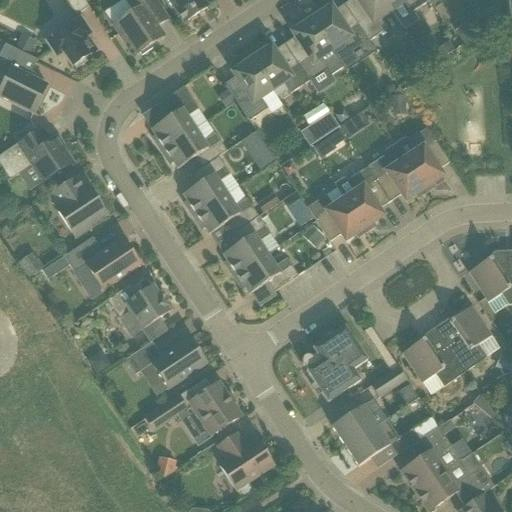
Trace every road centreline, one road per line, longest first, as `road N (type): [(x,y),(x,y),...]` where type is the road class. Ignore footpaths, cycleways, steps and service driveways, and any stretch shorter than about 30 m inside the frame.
road 1 (residential): [(280,0),(131,98),(108,128),(108,159),(242,358)]
road 2 (residential): [(511,212),(450,215),(242,358)]
road 3 (residential): [(242,358),(316,472),(360,511)]
